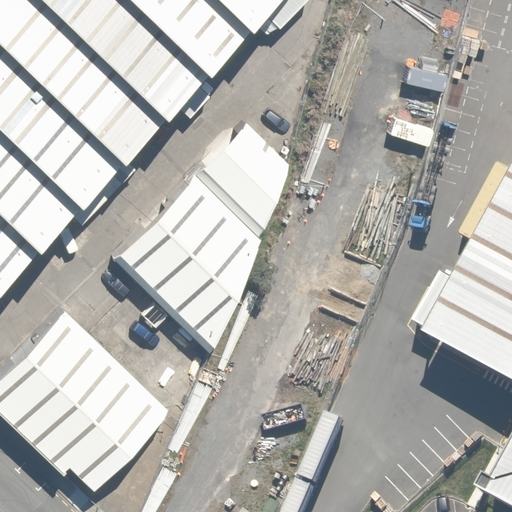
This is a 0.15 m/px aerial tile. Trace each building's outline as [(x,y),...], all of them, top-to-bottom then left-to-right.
[(43,0),(0,0),(0,45),(114,155),(158,110),(43,0)] [(133,0),(43,0),(158,110),(202,65),(133,0)] [(221,0),(133,0),(202,65),(244,21),(221,0)] [(221,0),(244,21),(264,0),(221,0)] [(0,45),(0,130),(72,199),(114,155),(0,45)] [(238,121),(114,251),(212,349),(288,168),(238,121)] [(0,209),(32,240),(72,199),(0,130),(0,209)] [(511,174),(424,336),(511,385),(511,444),(493,480),(485,476),(477,491),(511,509),(511,174)] [(0,274),(32,240),(0,209),(0,274)] [(62,305),(0,369),(0,413),(57,468),(65,460),(92,486),(168,407),(62,305)]
